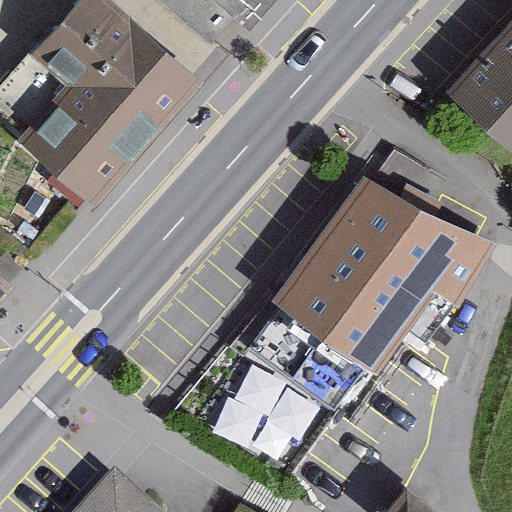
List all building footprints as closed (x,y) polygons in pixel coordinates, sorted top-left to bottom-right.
[(115,0),(78,0),(0,86),(0,118),(96,204),(207,83),(115,0)] [(157,0),(210,44),(234,16),(251,31),(277,0),(157,0)] [(511,20),(448,97),(511,150),(511,20)] [(497,241),(364,175),(276,303),(375,369),(400,338),(407,328),(427,341),(466,285),(497,241)] [(0,296),(9,286),(0,278),(0,296)] [(384,511),(437,511),(440,510),(408,484),(384,511)] [(145,511),(121,489),(98,511),(145,511)]
